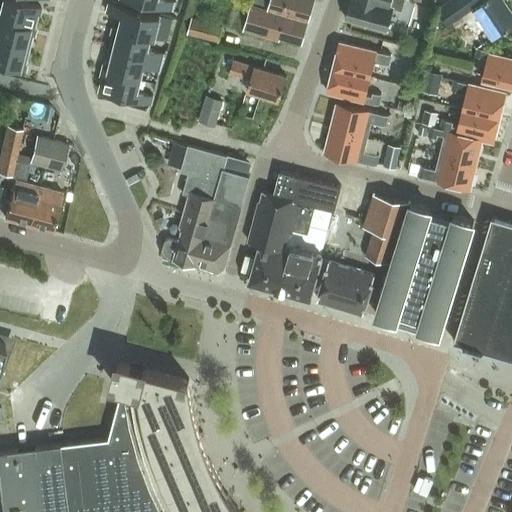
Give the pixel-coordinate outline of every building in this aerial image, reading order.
[(0,19),(35,29),(36,28),(33,27),(37,13),(39,13),(41,7),(15,0),(1,0),(0,7),(0,19)] [(132,0),(172,10),(174,1),(168,0),(132,0)] [(240,6),(241,4),(227,0),(224,9),(221,20),(235,24),(240,6)] [(251,0),(250,7),(244,27),(243,29),(279,40),(280,37),(301,43),(313,0),(251,0)] [(401,10),(404,0),(350,0),(346,18),(387,30),(393,7),(401,10)] [(445,0),(437,6),(449,23),(467,11),(474,6),(473,4),(479,0),(445,0)] [(479,0),(473,4),(474,6),(481,18),(485,23),(482,25),(491,37),(493,35),(511,22),(511,11),(504,0),(479,0)] [(109,3),(107,11),(122,15),(119,28),(151,36),(151,37),(155,38),(160,16),(109,3)] [(222,25),(191,17),(187,33),(218,41),(222,25)] [(0,41),(28,49),(32,34),(34,35),(35,29),(0,19),(0,41)] [(114,33),(110,48),(161,61),(164,53),(148,49),(151,37),(151,36),(119,28),(113,26),(111,33),(114,33)] [(463,35),(462,40),(464,45),(469,46),(474,43),(475,38),(472,34),(467,33),(463,35)] [(0,64),(25,71),(26,64),(24,63),(28,49),(0,41),(0,64)] [(340,41),(334,66),(371,75),(374,61),(389,64),(391,54),(340,41)] [(511,83),(511,56),(489,51),(489,49),(477,46),(475,54),(487,57),(482,77),(511,83)] [(104,62),(102,69),(141,79),(144,66),(159,70),(161,61),(110,48),(106,63),(104,62)] [(279,100),(287,75),(234,59),(230,72),(251,78),(247,90),(279,100)] [(334,66),(327,91),(379,104),(381,93),(373,91),(372,95),(366,94),(371,75),(334,66)] [(103,75),(99,91),(151,104),(153,95),(137,91),(141,79),(102,69),(101,75),(103,75)] [(426,69),(421,89),(438,93),(443,73),(426,69)] [(455,78),(452,88),(466,92),(463,106),(500,115),(506,90),(455,78)] [(223,100),(206,95),(199,121),(215,125),(223,100)] [(400,100),(398,108),(406,110),(408,102),(400,100)] [(337,102),(331,127),(368,136),(372,121),(386,125),(389,114),(337,102)] [(441,127),(441,128),(482,138),(494,141),(500,115),(463,106),(458,126),(453,125),(454,121),(443,118),(441,127)] [(437,115),(424,111),(421,122),(435,125),(437,115)] [(12,175),(23,128),(7,124),(0,154),(0,191),(2,185),(0,184),(0,176),(1,172),(12,175)] [(420,125),(419,133),(429,135),(431,127),(420,125)] [(431,127),(429,135),(437,137),(438,133),(444,135),(439,154),(476,163),(482,138),(441,128),(441,127),(431,125),(431,127)] [(331,127),(325,152),(376,164),(379,154),(364,150),(368,136),(331,127)] [(45,168),(52,138),(36,134),(29,164),(45,168)] [(52,138),(45,168),(61,172),(68,142),(52,138)] [(402,146),(390,143),(385,165),(397,168),(402,146)] [(224,266),(251,175),(224,168),(228,155),(188,144),(180,171),(188,173),(183,192),(189,193),(180,225),(182,229),(179,240),(169,237),(165,240),(162,251),(164,256),(187,262),(188,261),(196,263),(196,262),(219,269),(224,266)] [(421,164),(419,175),(471,187),(476,163),(439,154),(436,168),(421,164)] [(260,244),(249,281),(284,290),(291,265),(297,267),(302,250),(295,248),(298,240),(288,238),(291,227),(298,200),(315,205),(334,210),(341,186),(280,169),(274,192),(264,189),(261,200),(260,200),(249,241),(260,244)] [(30,224),(40,185),(15,178),(5,217),(30,224)] [(54,230),(62,191),(40,185),(30,224),(54,230)] [(390,262),(409,201),(374,192),(364,226),(374,229),(366,254),(390,262)] [(411,201),(376,314),(396,320),(397,318),(403,319),(401,324),(412,328),(414,323),(419,324),(419,327),(439,333),(474,221),(453,214),(452,219),(429,212),(431,207),(411,201)] [(511,358),(511,221),(492,215),(453,340),(511,358)] [(291,265),(284,290),(310,298),(322,256),(330,226),(318,223),(311,246),(319,248),(317,255),(302,250),(297,267),(291,265)] [(364,312),(375,274),(329,260),(318,298),(364,312)] [(240,511),(237,508),(228,493),(223,485),(211,460),(201,435),(198,425),(194,408),(189,381),(189,378),(188,379),(188,380),(145,368),(145,367),(144,367),(144,368),(118,361),(113,381),(112,380),(112,381),(123,384),(109,437),(38,446),(0,451),(0,469),(5,511),(240,511)]
